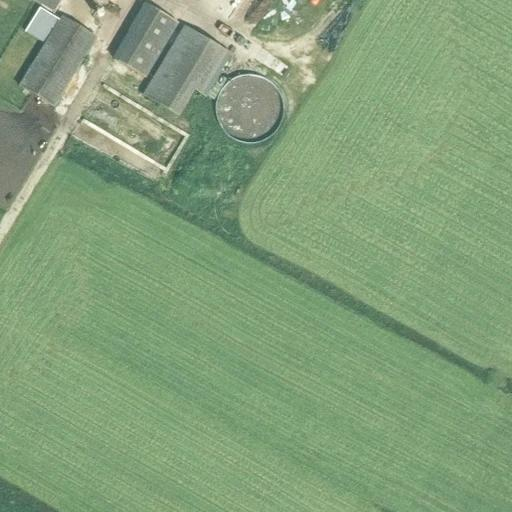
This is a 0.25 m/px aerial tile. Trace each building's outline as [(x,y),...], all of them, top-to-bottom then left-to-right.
[(29,0),(54,14),(62,0),(29,0)] [(0,99),(47,127),(94,45),(31,9),(0,63),(0,99)] [(150,11),(117,65),(144,81),(177,27),(150,11)] [(142,98),(167,113),(177,119),(218,51),(208,45),(183,30),(142,98)] [(244,144),(257,144),(268,139),(277,131),(282,120),(283,108),(280,96),(274,86),(265,80),(255,76),(244,76),(233,80),(224,86),(218,95),(215,107),(216,120),(222,132),(232,140),(244,144)]
